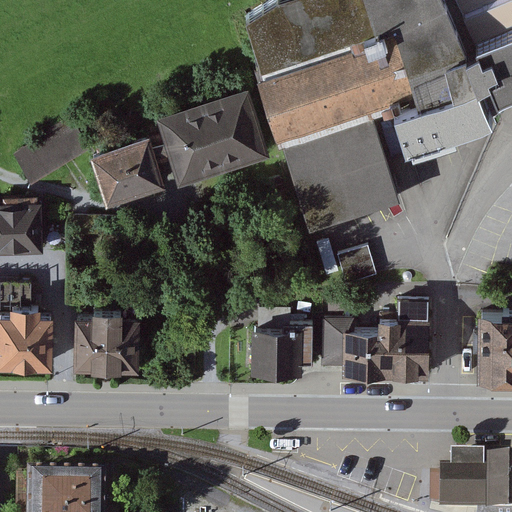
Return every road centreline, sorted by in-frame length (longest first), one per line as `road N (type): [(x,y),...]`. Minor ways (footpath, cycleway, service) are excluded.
road 1 (secondary): [(0,411),(446,415)]
road 2 (residential): [(446,415),(449,260),(468,217),(511,162)]
